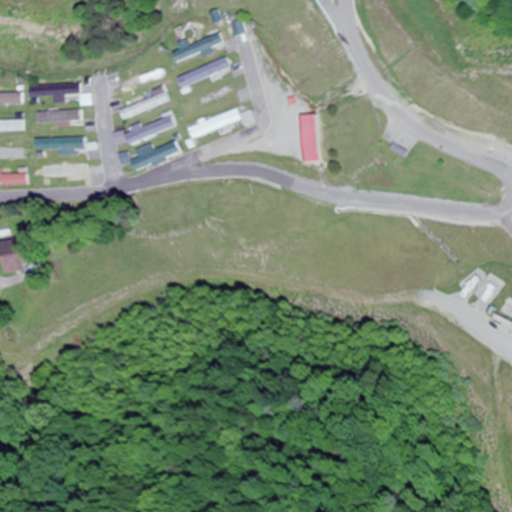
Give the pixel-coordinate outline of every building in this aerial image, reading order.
[(174,54),(180,65),(225,44),(220,33),(174,54)] [(232,69),(228,59),(182,80),(186,90),(232,69)] [(126,82),(132,93),(165,77),(161,68),(146,76),(144,73),(126,82)] [(99,106),(98,95),(87,96),(87,85),(36,86),(37,99),(61,99),(62,105),(71,104),(71,97),(87,97),(88,106),(99,106)] [(200,99),(205,110),(239,96),(234,85),(200,99)] [(29,94),(3,94),(3,88),(0,88),(0,105),(29,105),(29,94)] [(127,113),(131,121),(174,102),(170,93),(127,113)] [(246,122),(241,110),(194,128),(199,140),(246,122)] [(39,113),(39,123),(89,123),(89,113),(39,113)] [(0,132),(30,133),(30,121),(1,122),(1,116),(0,116),(0,132)] [(182,128),(177,116),(131,134),(135,146),(182,128)] [(91,139),(42,139),(42,151),(91,151),(91,139)] [(143,151),(146,159),(136,162),(140,172),(187,156),(183,143),(160,151),(159,146),(143,151)] [(31,149),(0,149),(0,160),(31,160),(31,149)] [(47,167),(48,178),(92,178),(92,166),(47,167)] [(0,187),(33,187),(33,175),(0,175),(0,187)] [(8,274),(36,269),(31,239),(3,244),(8,274)]
